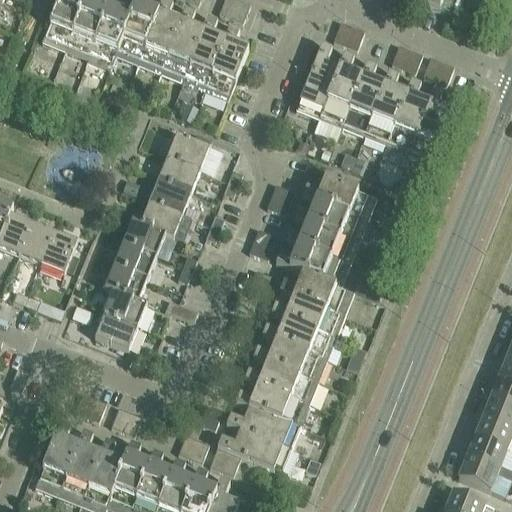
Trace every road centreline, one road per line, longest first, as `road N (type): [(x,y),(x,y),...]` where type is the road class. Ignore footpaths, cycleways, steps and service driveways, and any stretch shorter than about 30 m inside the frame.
road 1 (residential): [(298,21),(250,139),(267,186),(174,405),(60,360)]
road 2 (unclassified): [(356,496),(511,113)]
road 3 (residential): [(415,511),(511,281)]
road 4 (residential): [(335,5),(511,79)]
road 5 (residential): [(0,510),(60,360)]
